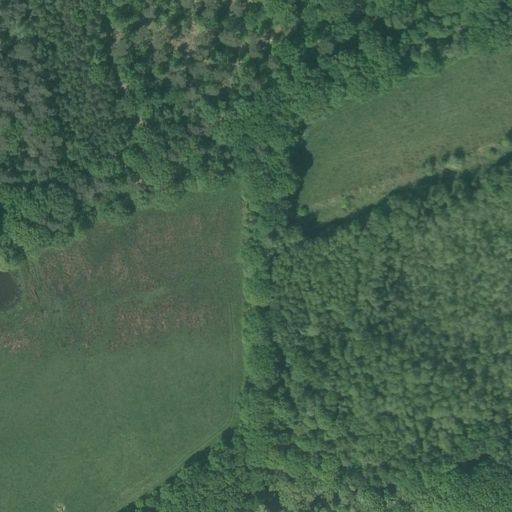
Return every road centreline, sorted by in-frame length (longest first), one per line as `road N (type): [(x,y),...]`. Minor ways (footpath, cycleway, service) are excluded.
road 1 (track): [(0,196),(511,14)]
road 2 (track): [(96,0),(146,144)]
